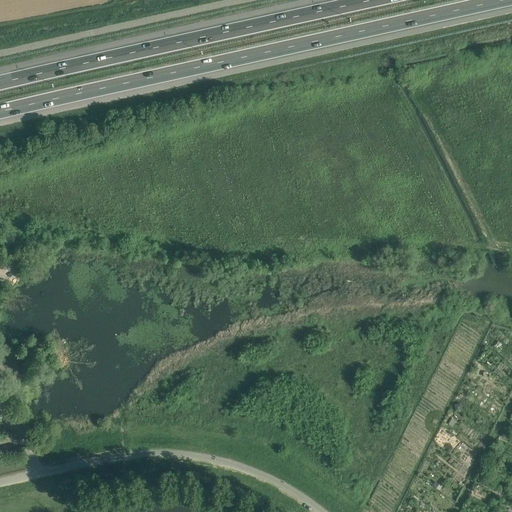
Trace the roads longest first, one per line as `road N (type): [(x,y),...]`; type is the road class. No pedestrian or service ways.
road 1 (motorway): [(0,109),(502,0)]
road 2 (motorway): [(369,0),(0,81)]
road 3 (unclassified): [(318,511),(241,464),(199,456),(97,459),(0,482)]
road 4 (track): [(451,511),(511,404)]
